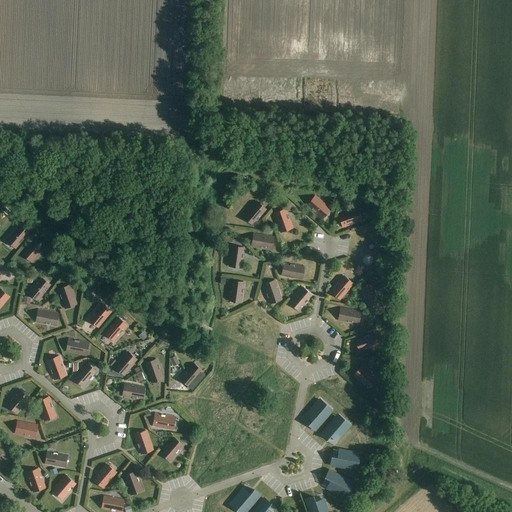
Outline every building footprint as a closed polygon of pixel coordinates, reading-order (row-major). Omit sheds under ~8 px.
[(323,218),(331,209),(316,196),(307,205),(323,218)] [(253,225),(266,209),(256,201),(243,217),(253,225)] [(281,232),(292,228),(286,209),(274,213),(281,232)] [(343,227),(362,220),(359,209),(339,215),(343,227)] [(17,248),(30,233),(20,224),(7,240),(17,248)] [(272,249),(274,237),(254,233),(252,245),(272,249)] [(32,261),(45,246),(35,238),(22,253),(32,261)] [(242,267),(244,247),(232,246),(230,266),(242,267)] [(302,279),(304,266),(285,263),(282,275),(302,279)] [(340,300),(353,284),(344,276),(331,291),(340,300)] [(38,300),(50,285),(41,277),(28,292),(38,300)] [(270,303),(282,299),(276,280),(264,284),(270,303)] [(242,302),(245,282),(232,281),(230,301),(242,302)] [(368,307),(380,302),(373,283),(361,288),(368,307)] [(65,308),(77,304),(70,285),(58,289),(65,308)] [(299,310),(312,295),(303,287),(290,302),(299,310)] [(0,307),(9,297),(0,288),(0,307)] [(99,327),(111,311),(102,303),(89,319),(99,327)] [(358,323),(361,311),(341,307),(339,320),(358,323)] [(56,325),(58,313),(39,309),(36,321),(56,325)] [(114,340),(127,325),(118,317),(104,332),(114,340)] [(143,341),(148,336),(143,332),(139,336),(143,341)] [(360,351),(379,344),(375,333),(356,339),(360,351)] [(86,355),(89,343),(69,338),(66,351),(86,355)] [(124,375),(137,360),(127,352),(114,367),(124,375)] [(55,379),(67,375),(60,356),(48,360),(55,379)] [(152,383),(164,378),(157,359),(145,364),(152,383)] [(83,387),(97,372),(88,363),(74,378),(83,387)] [(190,388),(204,372),(193,363),(179,379),(190,388)] [(369,389),(377,379),(362,366),(354,376),(369,389)] [(143,399),(145,387),(125,383),(123,396),(143,399)] [(17,413),(29,397),(19,389),(7,405),(17,413)] [(44,420),(56,416),(49,397),(37,401),(44,420)] [(320,400),(307,415),(313,420),(309,425),(315,430),(329,414),(323,409),(326,405),(320,400)] [(174,431),(176,417),(155,413),(152,427),(174,431)] [(335,419),(321,435),(327,440),(331,436),(337,441),(350,426),(343,421),(341,424),(335,419)] [(35,437),(38,425),(18,421),(15,433),(35,437)] [(141,455),(154,451),(147,430),(134,435),(141,455)] [(171,462),(185,446),(174,437),(160,453),(171,462)] [(332,457),(331,465),(352,469),(353,461),(358,462),(359,454),(340,450),(338,458),(332,457)] [(66,469),(69,455),(47,451),(45,465),(66,469)] [(104,490),(118,473),(107,464),(93,480),(104,490)] [(33,493),(47,489),(40,468),(26,473),(33,493)] [(5,476),(9,479),(13,475),(9,471),(5,476)] [(130,496),(144,491),(137,471),(124,476),(130,496)] [(329,471),(325,478),(331,481),(327,488),(345,497),(348,490),(345,488),(348,481),(329,471)] [(63,501),(77,484),(66,475),(52,491),(63,501)] [(244,489),(231,504),(237,510),(240,506),(246,511),(260,495),(254,490),(250,494),(244,489)] [(114,511),(122,511),(125,500),(104,496),(101,510),(114,511)] [(314,497),(306,499),(310,511),(327,511),(323,500),(316,502),(314,497)] [(269,511),(267,509),(271,505),(267,502),(264,500),(261,504),(254,511),(269,511)]
